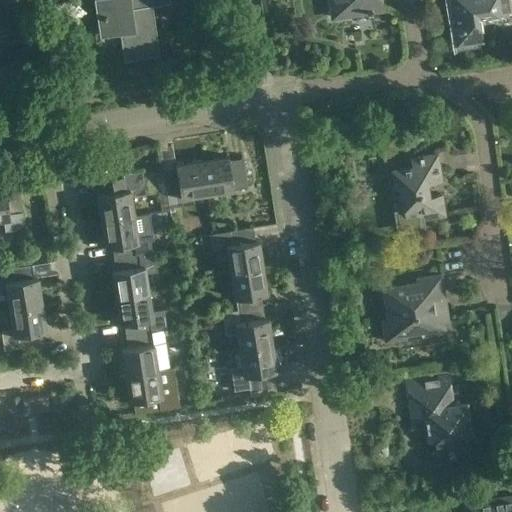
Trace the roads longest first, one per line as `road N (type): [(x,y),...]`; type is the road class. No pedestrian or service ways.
road 1 (residential): [(336,511),(274,102)]
road 2 (residential): [(496,292),(475,121),(462,105),(440,89),(413,84),(274,102)]
road 3 (residential): [(0,143),(274,102)]
road 4 (track): [(496,292),(511,432)]
